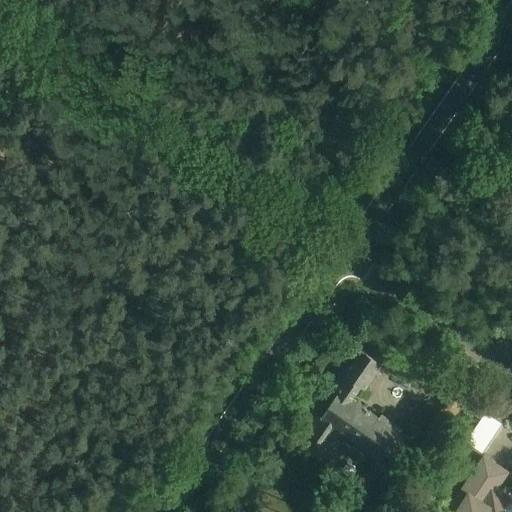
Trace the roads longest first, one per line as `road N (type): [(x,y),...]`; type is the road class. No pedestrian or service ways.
road 1 (residential): [(340,257),(167,511)]
road 2 (residential): [(511,11),(340,257)]
road 3 (residential): [(511,373),(340,257)]
